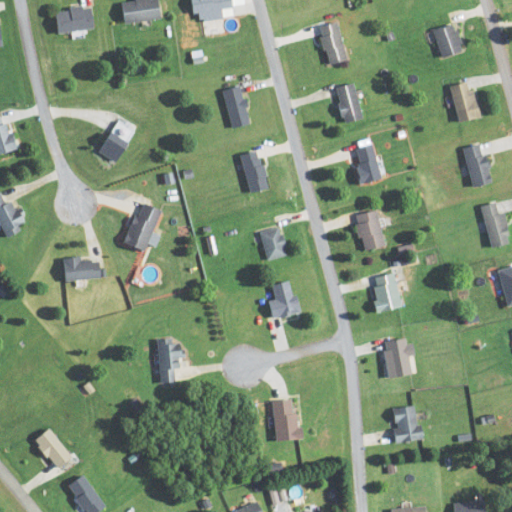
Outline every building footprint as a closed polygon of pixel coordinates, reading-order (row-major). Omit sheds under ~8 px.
[(161,18),(157,0),(131,0),(121,2),(124,24),(161,18)] [(190,0),(192,12),(232,9),(231,0),(190,0)] [(57,33),(93,29),(91,6),(54,9),(57,33)] [(338,22),(319,26),(327,64),(346,60),(338,22)] [(432,30),(441,58),(463,51),(454,23),(432,30)] [(480,116),(469,81),(448,87),(459,122),(480,116)] [(363,118),(353,83),(334,88),(344,123),(363,118)] [(232,128),(250,123),(240,85),(222,90),(232,128)] [(0,116),(0,153),(15,149),(5,115),(0,116)] [(113,163),(134,132),(118,121),(97,151),(113,163)] [(378,180),(374,143),(354,146),(359,182),(378,180)] [(462,148),(471,187),(491,182),(482,143),(462,148)] [(247,192),(265,190),(260,151),(242,153),(247,192)] [(0,191),(0,225),(5,236),(25,227),(12,200),(6,203),(0,192),(0,191)] [(500,201),(481,205),(490,248),(509,244),(500,201)] [(123,243),(145,251),(161,210),(139,202),(123,243)] [(384,246),(377,210),(354,214),(361,251),(384,246)] [(260,232),(266,260),(287,255),(280,227),(260,232)] [(62,260),(65,282),(99,277),(96,256),(62,260)] [(511,266),(497,271),(506,307),(511,305),(511,266)] [(377,312),(401,307),(393,273),(370,278),(377,312)] [(271,318),(297,313),(290,281),(271,285),(274,299),(268,301),(271,318)] [(384,341),(387,377),(412,375),(409,339),(384,341)] [(160,383),(175,382),(174,369),(181,369),(179,340),(157,342),(160,383)] [(271,401),(275,441),(300,439),(297,398),(271,401)] [(395,443),(421,440),(417,405),(391,408),(395,443)] [(34,440),(55,469),(71,457),(49,428),(34,440)] [(68,484),(82,511),(96,511),(104,508),(85,474),(68,484)] [(261,511),(256,501),(231,511),(261,511)] [(485,511),(485,501),(455,501),(454,511),(485,511)]
